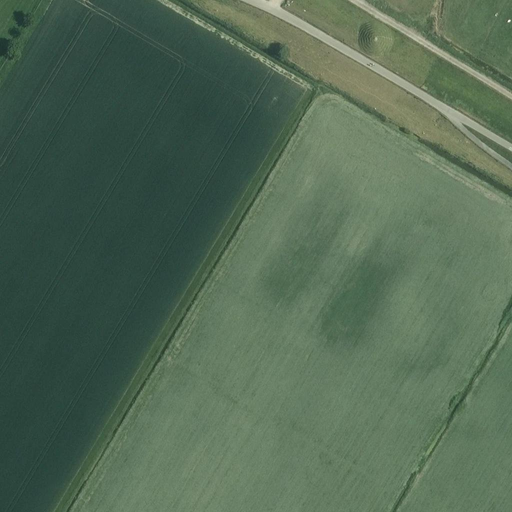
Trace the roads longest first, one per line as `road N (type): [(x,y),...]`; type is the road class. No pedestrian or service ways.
road 1 (unclassified): [(438,105),(246,0)]
road 2 (track): [(348,0),(511,97)]
